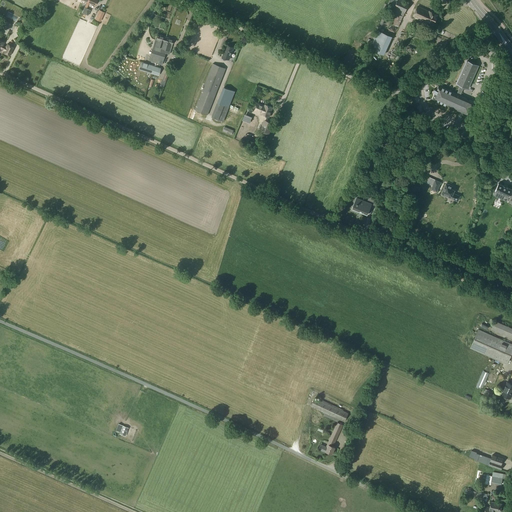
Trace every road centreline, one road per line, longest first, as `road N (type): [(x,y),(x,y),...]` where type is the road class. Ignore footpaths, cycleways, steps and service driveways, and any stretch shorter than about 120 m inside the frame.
road 1 (unknown): [(0,72),(511,300)]
road 2 (track): [(173,0),(385,91),(398,91),(499,22)]
road 3 (unclassified): [(0,321),(298,454)]
road 4 (track): [(131,511),(0,454)]
road 5 (unclassified): [(298,454),(415,511)]
